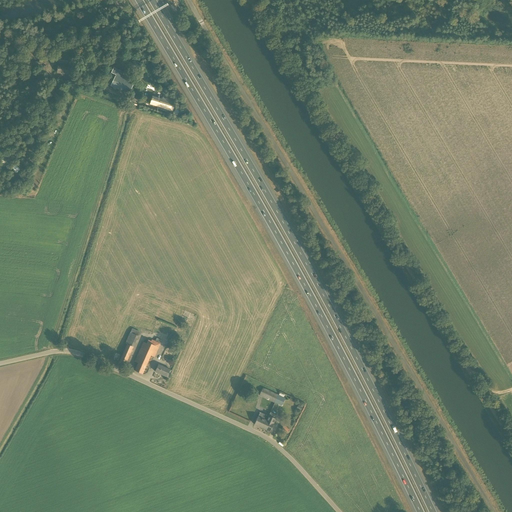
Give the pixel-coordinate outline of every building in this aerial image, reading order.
[(36,61),(18,58),(17,66),(37,70),(39,60),(36,60),(36,61)] [(58,63),(58,65),(57,73),(69,74),(69,73),(73,73),(74,65),(77,65),(77,61),(70,60),(70,64),(58,63)] [(111,86),(120,90),(125,79),(116,75),(111,86)] [(175,99),(163,95),(162,99),(152,96),(150,104),(167,109),(166,114),(170,116),(175,99)] [(6,155),(0,156),(0,160),(2,167),(9,165),(6,155)] [(125,366),(127,362),(140,332),(132,328),(126,343),(127,344),(119,364),(125,366)] [(142,374),(151,355),(154,357),(160,344),(155,341),(152,339),(151,341),(148,340),(146,343),(144,342),(135,360),(139,362),(135,371),(142,374)] [(167,377),(170,370),(159,365),(155,372),(167,377)] [(275,403),(279,395),(263,387),(260,393),(263,395),(262,397),(275,403)] [(282,406),(285,397),(284,397),(285,395),(280,392),(279,395),(275,403),(282,406)] [(268,416),(260,412),(258,417),(254,424),(263,429),(269,416),(268,416)] [(270,432),(276,419),(273,417),(269,416),(263,429),(270,432)]
